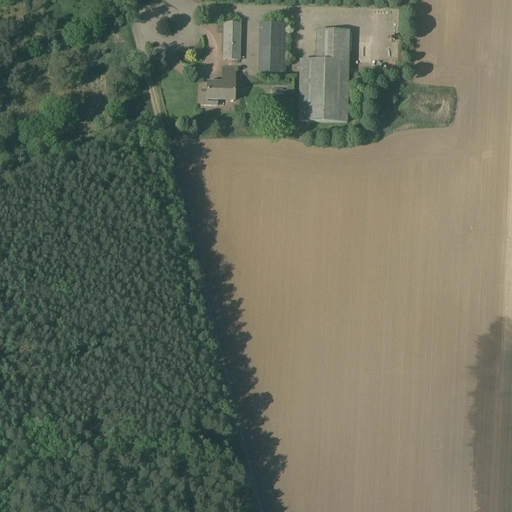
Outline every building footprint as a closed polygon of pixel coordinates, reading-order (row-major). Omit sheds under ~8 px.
[(224,24),(223,61),(239,61),(240,25),(224,24)] [(287,26),(259,25),(258,75),(285,75),(287,26)] [(316,32),(315,62),(299,61),(297,124),(347,125),(349,33),(316,32)] [(384,42),(385,55),(393,55),(392,42),(384,42)] [(222,67),(222,71),(222,84),(207,84),(207,93),(202,93),(201,107),(216,107),(217,103),(218,102),(234,102),(235,67),(222,67)]
